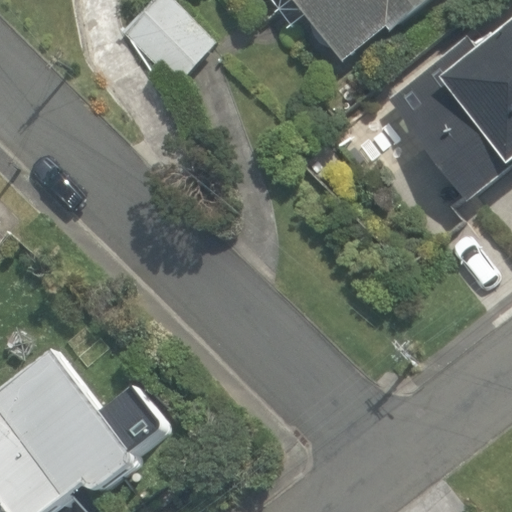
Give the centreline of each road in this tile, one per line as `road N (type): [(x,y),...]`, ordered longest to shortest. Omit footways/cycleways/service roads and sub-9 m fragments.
road 1 (residential): [(0,59),(400,470)]
road 2 (residential): [(400,470),(511,383)]
